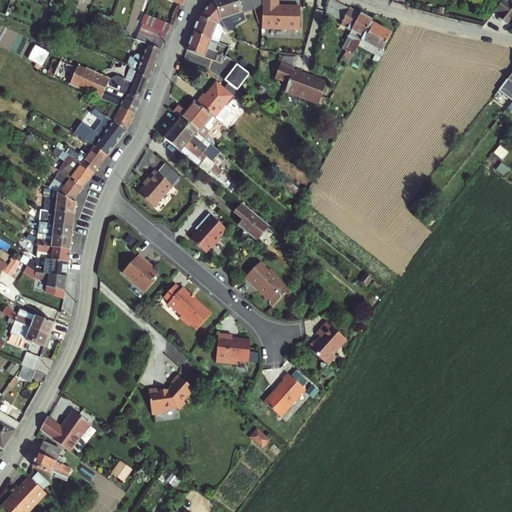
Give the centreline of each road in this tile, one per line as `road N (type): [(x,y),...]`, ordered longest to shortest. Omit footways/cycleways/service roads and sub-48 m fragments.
road 1 (residential): [(107,195),(90,245),(80,332),(0,476)]
road 2 (residential): [(107,195),(278,341)]
road 3 (residential): [(197,0),(145,127),(107,195)]
road 4 (residential): [(511,39),(363,0)]
